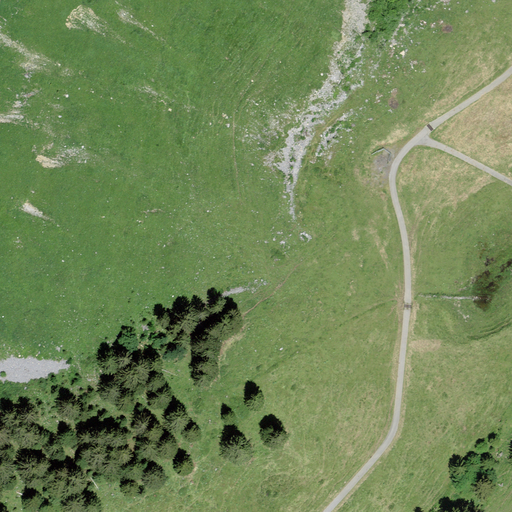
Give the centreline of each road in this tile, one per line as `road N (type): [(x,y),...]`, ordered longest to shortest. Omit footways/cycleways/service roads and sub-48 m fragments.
road 1 (unclassified): [(326,511),(394,427),(410,288),(394,167),(417,140)]
road 2 (track): [(511,183),(417,140),(511,71)]
